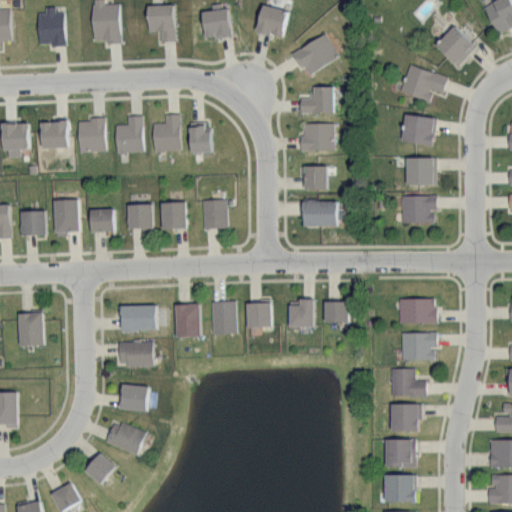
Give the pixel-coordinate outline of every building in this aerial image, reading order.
[(120,41),(119,2),(103,2),(103,0),(91,0),(93,38),(107,38),(107,42),(120,41)] [(511,24),(511,2),(511,0),(490,0),(484,3),(497,32),(511,24)] [(229,34),(226,1),(211,2),(211,9),(201,10),(204,37),(229,34)] [(160,40),(174,39),(172,3),(146,4),(147,30),(159,29),(160,40)] [(256,31),(281,35),(285,7),(260,4),(256,31)] [(37,11),(38,43),(64,43),(63,11),(54,11),(54,6),(44,6),(44,11),(37,11)] [(0,7),(0,39),(10,39),(9,7),(0,7)] [(456,64),(475,44),(453,23),(434,44),(456,64)] [(291,52),(299,65),(303,63),(309,72),(339,54),(325,31),(291,52)] [(399,90),(428,100),(432,88),(441,91),(447,75),(408,62),(399,90)] [(333,85),(311,84),(310,96),(299,96),(299,111),(333,111),(333,85)] [(152,122),(153,150),(180,149),(179,112),(164,113),(165,121),(152,122)] [(436,117),(405,112),(400,138),(432,144),(436,117)] [(142,114),(127,114),(127,123),(115,123),(116,151),(142,151),(142,114)] [(104,117),(78,118),(79,150),(105,150),(104,117)] [(40,120),(40,146),(66,145),(66,119),(40,120)] [(210,129),(204,129),(204,120),(188,121),(189,151),(211,150),(210,129)] [(27,121),(2,121),(3,156),(20,156),(19,147),(28,147),(27,121)] [(333,122),(301,121),(301,148),(333,149),(333,122)] [(406,156),(405,183),(436,183),(436,156),(406,156)] [(325,164),(303,165),(304,187),(326,187),(325,164)] [(401,193),(401,220),(434,221),(434,209),(435,209),(435,194),(401,193)] [(54,231),(78,230),(77,198),(53,198),(54,231)] [(203,227),(226,226),(226,198),(202,199),(203,227)] [(302,224),(337,224),(337,200),(302,199),(302,224)] [(185,226),(184,200),(161,201),(161,227),(185,226)] [(8,202),(0,202),(0,236),(10,236),(8,202)] [(151,202),(126,203),(127,227),(152,226),(151,202)] [(89,208),(90,230),(113,230),(112,207),(89,208)] [(44,209),(20,209),(20,233),(45,232),(44,209)] [(399,322),(436,321),(435,297),(399,297),(399,322)] [(313,299),(289,298),(288,325),(312,325),(313,299)] [(236,332),(235,299),(211,300),(212,332),(236,332)] [(347,320),(347,300),(324,300),(323,320),(347,320)] [(246,326),(271,325),(270,301),(246,302),(246,326)] [(198,302),(174,303),(175,336),(200,335),(198,302)] [(120,304),(120,329),(155,329),(154,303),(120,304)] [(43,344),(42,311),(18,312),(18,344),(43,344)] [(401,359),(435,358),(434,347),(436,347),(436,331),(401,331),(401,359)] [(152,363),(152,340),(118,340),(118,364),(152,363)] [(414,367),(390,367),(391,395),(426,394),(425,379),(414,379),(414,367)] [(146,384),(121,383),(120,407),(145,409),(146,384)] [(0,423),(16,423),(16,390),(0,390),(0,423)] [(511,429),(511,401),(502,402),(502,413),(495,413),(494,430),(511,429)] [(390,429),(417,429),(417,418),(421,418),(421,402),(390,402),(390,429)] [(137,452),(144,430),(112,420),(106,442),(137,452)] [(385,466),(416,465),(415,437),(384,438),(385,466)] [(511,465),(511,438),(489,438),(490,466),(511,465)] [(115,464),(99,451),(84,469),(100,482),(115,464)] [(511,501),(511,472),(490,473),(491,486),(488,486),(488,502),(511,501)] [(415,473),(383,473),(384,501),(416,500),(415,473)] [(51,490),(58,509),(79,502),(72,482),(51,490)] [(17,503),(18,511),(41,511),(40,500),(17,503)]
